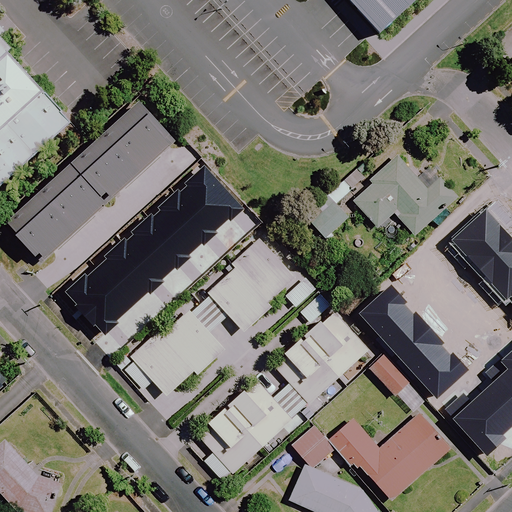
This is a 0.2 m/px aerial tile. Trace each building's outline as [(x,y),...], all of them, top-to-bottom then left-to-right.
[(412,0),(339,0),(373,37),(412,0)] [(0,186),(71,124),(0,44),(0,186)] [(160,118),(139,94),(106,124),(128,147),(160,118)] [(134,173),(95,156),(67,219),(107,236),(134,173)] [(427,188),(401,158),(352,202),(377,230),(394,215),(414,238),(455,201),(436,180),(427,188)] [(361,183),(352,173),(304,219),(326,241),(348,220),(336,207),(361,183)] [(251,225),(230,202),(203,228),(223,250),(251,225)] [(489,236),(463,219),(432,266),(462,285),(457,292),(476,305),(506,260),(483,245),(489,236)] [(180,256),(144,240),(130,267),(102,293),(128,322),(172,282),(180,256)] [(161,336),(158,332),(119,369),(142,392),(151,383),(166,398),(192,373),(196,377),(225,349),(212,336),(229,319),(244,334),(272,308),(268,304),(295,279),(261,242),(188,311),(161,336)] [(437,271),(422,261),(414,273),(429,283),(437,271)] [(316,293),(306,280),(285,297),(295,310),(316,293)] [(299,315),(311,328),(330,310),(318,298),(299,315)] [(511,299),(506,307),(490,361),(511,367),(511,299)] [(311,328),(270,365),(290,386),(272,401),(255,382),(196,435),(213,454),(203,463),(223,485),(368,353),(330,310),(311,328)] [(453,339),(433,321),(396,362),(415,379),(453,339)] [(410,383),(384,356),(369,371),(395,397),(410,383)] [(502,390),(474,366),(444,402),(472,426),(502,390)] [(425,402),(409,387),(398,399),(414,414),(425,402)] [(448,451),(417,417),(379,451),(351,420),(329,440),(356,469),(359,467),(391,502),(448,451)] [(333,451),(313,428),(293,446),(312,469),(333,451)] [(31,473),(8,443),(0,449),(0,495),(13,511),(51,511),(59,478),(31,473)] [(376,511),(359,491),(306,466),(290,502),(311,511),(376,511)]
